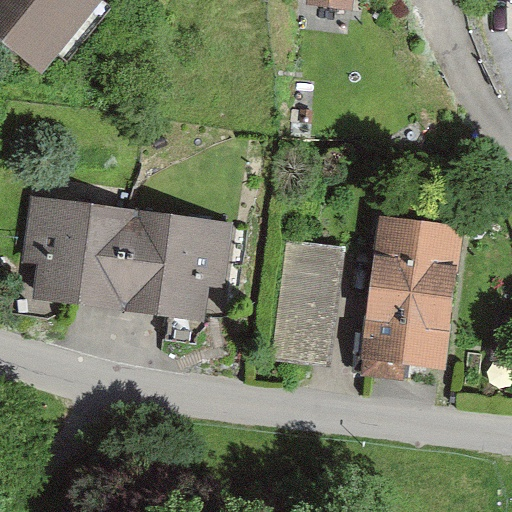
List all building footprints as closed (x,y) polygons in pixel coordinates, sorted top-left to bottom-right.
[(0,0),(0,29),(37,59),(85,0),(0,0)] [(64,298),(112,305),(124,215),(45,204),(30,202),(25,234),(40,236),(33,294),(64,298)] [(381,205),(375,251),(359,371),(394,376),(396,359),(433,364),(452,232),(415,227),(417,209),(381,205)] [(124,215),(112,305),(160,311),(192,315),(204,225),(124,215)] [(489,356),(511,358),(511,317),(495,315),(489,356)]
